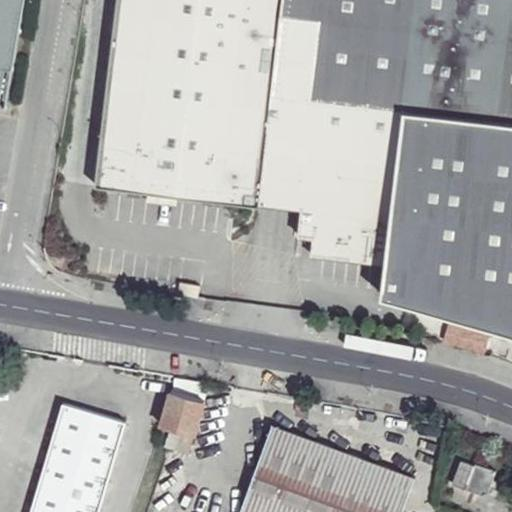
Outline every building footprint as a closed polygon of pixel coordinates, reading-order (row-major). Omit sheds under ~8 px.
[(0,0),(0,103),(3,104),(9,65),(15,68),(25,0),(0,0)] [(511,0),(117,0),(98,179),(260,200),(261,196),(301,202),(301,228),(315,231),(312,248),(388,257),(384,290),(511,327),(511,0)] [(203,397),(172,390),(162,423),(193,432),(203,397)] [(98,511),(127,417),(63,398),(29,511),(98,511)] [(403,511),(418,473),(276,419),(238,511),(403,511)] [(493,497),(503,468),(459,455),(449,482),(493,497)]
